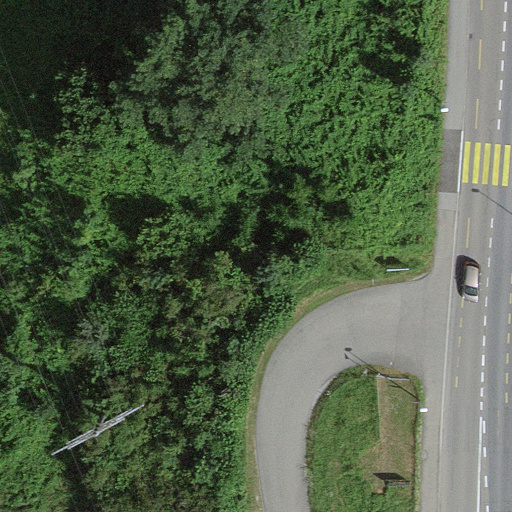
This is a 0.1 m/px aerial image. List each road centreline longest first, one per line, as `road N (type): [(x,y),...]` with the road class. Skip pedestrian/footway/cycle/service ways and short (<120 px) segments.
road 1 (tertiary): [(504,0),(483,342)]
road 2 (residential): [(291,511),(280,434),(282,399),(298,374),(334,343),(377,330),(483,342)]
road 3 (tertiary): [(483,342),(480,511)]
